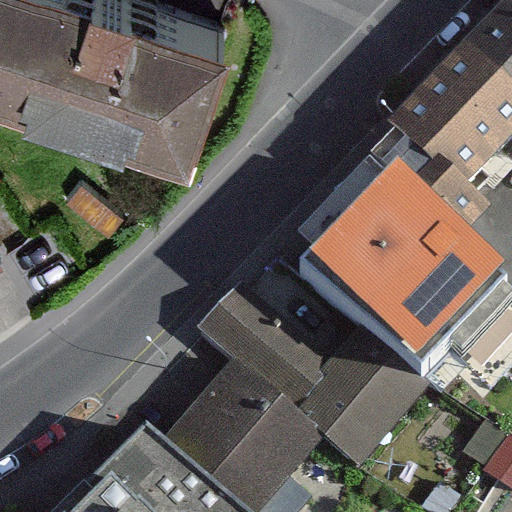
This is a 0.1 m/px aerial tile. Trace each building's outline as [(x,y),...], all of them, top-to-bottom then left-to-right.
[(10,0),(0,32),(0,73),(187,134),(224,23),(153,0),(10,0)] [(0,0),(0,32),(10,0),(0,0)] [(511,3),(461,56),(511,103),(511,3)] [(511,156),(511,103),(461,56),(400,120),(388,134),(397,142),(374,166),(467,253),(494,224),(470,201),(511,156)] [(363,332),(416,383),(431,367),(447,380),(440,389),(511,438),(511,312),(491,293),(498,283),(467,253),(374,166),(301,249),(315,266),(303,277),(363,332)] [(200,332),(235,363),(324,441),(357,471),(426,390),(416,383),(363,332),(329,368),(237,288),(200,332)] [(235,363),(157,450),(225,511),(260,511),(324,441),(235,363)] [(225,511),(157,450),(143,436),(85,496),(63,511),(225,511)] [(511,443),(508,441),(484,477),(511,495),(511,443)]
